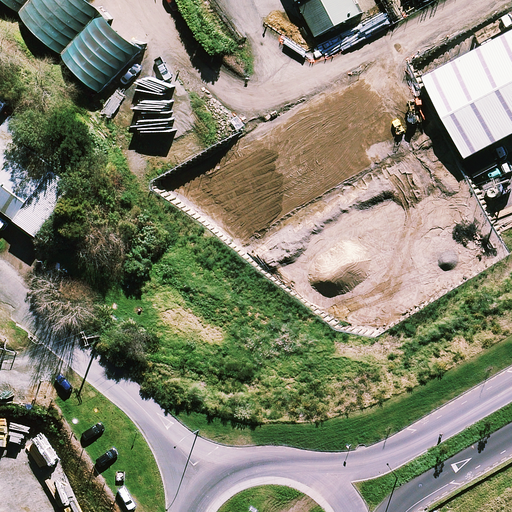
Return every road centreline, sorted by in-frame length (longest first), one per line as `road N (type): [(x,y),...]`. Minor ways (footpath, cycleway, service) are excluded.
road 1 (unknown): [(432,0),(263,95),(232,95),(203,83),(183,66),(144,0)]
road 2 (unclassified): [(0,286),(129,393),(214,484)]
road 3 (secondary): [(322,476),(383,463),(511,393)]
road 4 (secondary): [(511,434),(410,493),(394,511)]
